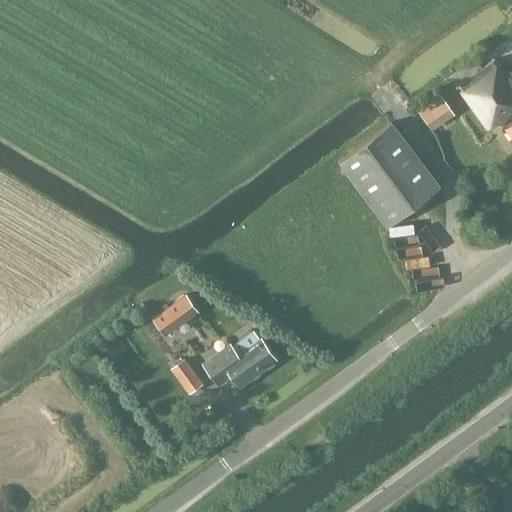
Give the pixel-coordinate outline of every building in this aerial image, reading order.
[(494,123),(494,124),(495,126),(508,116),(511,120),(511,121),(503,128),(511,140),(511,86),(485,48),(454,72),(461,81),(454,86),(486,129),(494,123)] [(451,113),(439,95),(417,111),(429,128),(451,113)] [(390,122),(336,162),(385,227),(438,186),(390,122)] [(155,314),(167,330),(189,314),(178,298),(168,304),(155,314)] [(216,384),(229,375),(238,386),(275,360),(259,338),(236,355),(228,344),(201,364),(216,384)] [(183,359),(169,369),(187,393),(200,384),(183,359)]
